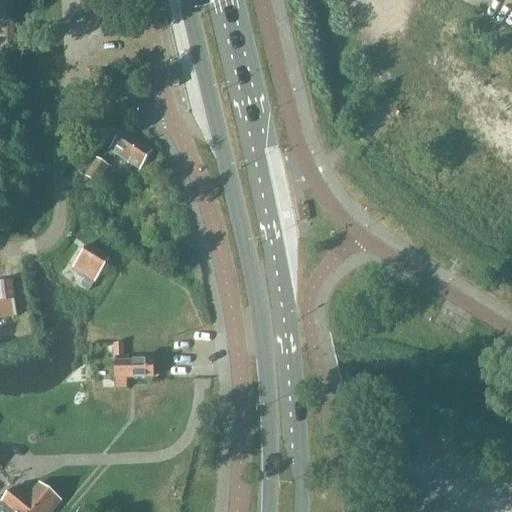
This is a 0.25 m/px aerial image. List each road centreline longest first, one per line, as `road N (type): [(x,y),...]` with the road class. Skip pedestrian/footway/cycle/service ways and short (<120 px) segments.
road 1 (secondary): [(187,0),(259,302),(269,511)]
road 2 (secondary): [(302,511),(286,320),(223,0)]
road 3 (track): [(0,249),(49,238),(59,216),(56,146),(72,71)]
